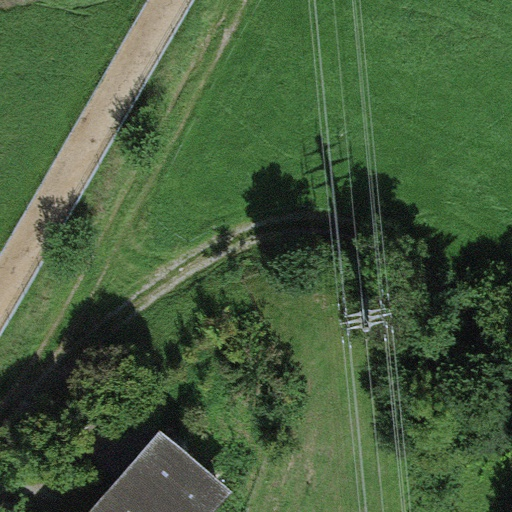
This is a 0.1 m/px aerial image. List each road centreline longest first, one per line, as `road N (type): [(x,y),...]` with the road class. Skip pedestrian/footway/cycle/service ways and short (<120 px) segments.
road 1 (track): [(511,377),(435,271),(384,238),(327,221),(265,231),(181,267),(0,422)]
road 2 (track): [(0,302),(175,0)]
